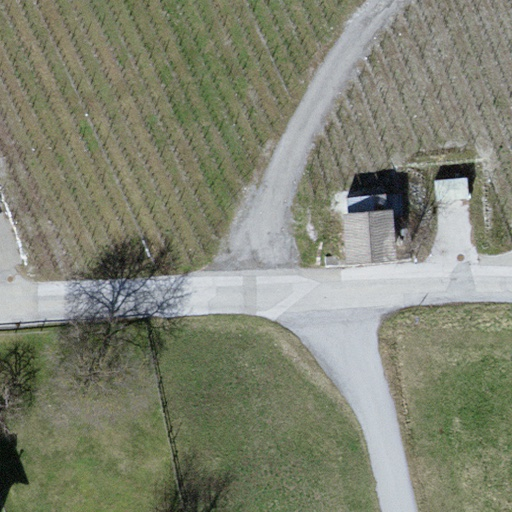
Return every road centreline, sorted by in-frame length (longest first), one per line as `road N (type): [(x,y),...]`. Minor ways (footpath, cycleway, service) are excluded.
road 1 (unclassified): [(0,306),(511,291)]
road 2 (track): [(231,295),(324,80),(392,0)]
